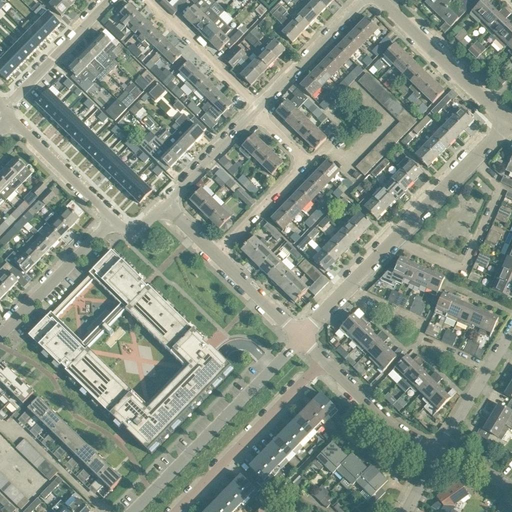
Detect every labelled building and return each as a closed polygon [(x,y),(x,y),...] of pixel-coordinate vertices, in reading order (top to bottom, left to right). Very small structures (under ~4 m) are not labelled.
[(54,0),(50,5),(54,10),(61,17),(62,16),(61,16),(70,6),(64,0),(54,0)] [(163,0),(160,4),(173,16),(185,4),(180,0),(173,8),(164,0),(163,0)] [(314,0),(307,7),(318,17),(326,8),(317,0),(314,0)] [(317,0),(326,8),(333,0),(317,0)] [(427,0),(425,2),(451,27),(474,3),(470,0),(427,0)] [(473,18),(478,23),(493,8),(488,3),(490,0),(483,0),(472,12),(476,15),(473,18)] [(214,4),(210,8),(193,26),(201,35),(218,17),(214,13),(222,5),(218,1),(214,5),(214,4)] [(120,14),(129,23),(138,14),(135,11),(137,9),(131,3),(120,14)] [(205,3),(198,10),(194,7),(184,18),(193,26),(210,8),(205,3)] [(277,11),(301,34),(309,26),(299,16),(295,12),(291,17),(287,13),(287,12),(281,6),(281,7),(278,4),(274,8),(277,11)] [(299,16),(309,26),(318,17),(307,7),(303,4),(296,12),(299,15),(299,16)] [(267,11),(260,5),(255,11),(261,17),(267,11)] [(478,23),(487,31),(507,11),(504,7),(498,13),(493,8),(478,23)] [(282,33),(285,36),(292,43),(301,34),(277,11),(272,16),(286,29),(282,33)] [(505,20),(511,14),(507,11),(487,31),(496,40),(510,25),(505,20)] [(48,13),(41,20),(54,32),(61,25),(48,13)] [(147,22),(138,14),(129,23),(127,26),(135,34),(138,31),(147,22)] [(227,25),(218,17),(201,35),(210,43),(227,25)] [(368,39),(370,36),(377,29),(378,30),(378,29),(367,18),(366,18),(367,19),(357,28),(368,39)] [(41,20),(34,27),(47,39),(54,32),(41,20)] [(137,40),(142,44),(156,30),(152,27),(153,25),(149,21),(148,20),(147,22),(138,31),(142,35),(137,40)] [(28,21),(22,28),(28,33),(27,34),(40,46),(47,39),(34,27),(28,21)] [(110,22),(105,26),(116,37),(120,32),(110,22)] [(227,25),(210,43),(219,52),(225,45),(229,49),(247,31),(243,27),(229,41),(224,36),(231,30),(227,26),(227,25)] [(503,42),(507,46),(511,40),(511,27),(510,25),(496,40),(501,45),(503,42)] [(368,39),(357,28),(348,38),(359,48),(368,39)] [(461,28),(454,37),(461,42),(467,33),(461,28)] [(254,29),(249,34),(258,42),(263,37),(254,29)] [(155,48),(164,39),(156,30),(142,44),(146,49),(151,44),(155,48)] [(120,32),(116,37),(120,41),(125,37),(120,32)] [(93,42),(103,52),(108,57),(113,62),(117,58),(112,53),(117,48),(102,33),(93,42)] [(27,34),(21,40),(34,53),(40,46),(27,34)] [(266,50),(258,42),(249,34),(245,39),(257,50),(258,50),(262,54),(258,58),(268,68),(276,60),(266,50)] [(386,37),(377,47),(381,52),(391,41),(386,37)] [(359,48),(348,38),(338,48),(349,58),(359,48)] [(155,65),(161,59),(173,47),(164,39),(155,48),(159,52),(145,66),(150,70),(155,65)] [(21,40),(14,47),(27,60),(34,53),(21,40)] [(266,50),(276,60),(285,51),(275,41),(266,50)] [(105,63),(98,57),(103,52),(93,42),(85,51),(100,65),(101,67),(105,63)] [(133,54),(138,49),(133,44),(130,47),(130,46),(127,48),(133,54)] [(395,45),(395,44),(383,56),(384,57),(384,56),(394,65),(404,54),(395,45)] [(468,51),(477,59),(482,54),(474,45),(468,51)] [(249,67),(260,77),(268,68),(258,58),(253,54),(249,59),(245,56),(246,55),(238,46),(233,51),(249,67)] [(14,47),(7,54),(20,67),(27,60),(14,47)] [(172,65),(174,63),(181,56),(173,47),(161,59),(166,64),(169,62),(172,65)] [(377,47),(372,52),(377,57),(381,52),(377,47)] [(329,57),(340,68),(349,58),(338,48),(329,57)] [(138,49),(133,54),(137,58),(142,53),(138,49)] [(100,65),(85,51),(76,59),(96,79),(100,75),(95,70),(100,65)] [(251,86),(260,77),(249,67),(233,51),(224,60),(233,69),(238,63),(246,71),(241,76),(251,86)] [(7,54),(1,61),(14,74),(20,67),(7,54)] [(414,64),(404,54),(394,65),(403,75),(414,64)] [(367,56),(362,61),(367,67),(373,61),(367,56)] [(320,67),(330,78),(340,68),(329,57),(320,67)] [(71,78),(78,85),(84,91),(89,86),(85,82),(88,78),(92,82),(96,79),(76,59),(68,68),(74,75),(71,78)] [(1,61),(0,61),(0,74),(6,81),(14,74),(1,61)] [(384,66),(379,61),(373,66),(379,71),(384,66)] [(180,72),(188,81),(197,71),(189,63),(180,72)] [(414,64),(403,75),(413,84),(424,73),(414,64)] [(163,73),(155,65),(150,70),(162,82),(171,74),(166,70),(163,73)] [(353,71),(358,76),(363,71),(358,66),(353,71)] [(310,77),(321,87),(330,78),(320,67),(310,77)] [(149,84),(149,85),(154,79),(146,71),(141,77),(135,83),(143,91),(149,84)] [(197,71),(188,81),(185,84),(193,93),(197,89),(206,80),(197,71)] [(362,86),(371,77),(366,73),(358,82),(362,86)] [(412,104),(413,105),(418,99),(423,94),(433,83),(424,73),(413,84),(409,89),(414,93),(412,95),(412,94),(407,100),(412,104)] [(162,82),(175,95),(180,89),(172,82),(175,78),(171,74),(162,82)] [(393,75),(388,80),(393,86),(399,80),(393,75)] [(344,81),(349,86),(353,81),(348,76),(344,81)] [(321,87),(310,77),(301,86),(300,86),(312,98),(312,97),(321,87)] [(362,86),(366,90),(375,81),(371,77),(362,86)] [(498,80),(498,81),(502,85),(506,82),(503,79),(501,77),(498,80)] [(214,88),(206,80),(197,89),(205,97),(214,88)] [(375,81),(366,90),(371,94),(379,86),(375,81)] [(432,104),(437,99),(444,92),(443,91),(443,92),(433,83),(423,94),(432,103),(432,104)] [(403,84),(397,90),(403,95),(408,89),(403,85),(403,84)] [(151,92),(149,94),(156,101),(165,92),(158,85),(156,87),(151,92)] [(136,100),(143,93),(136,86),(129,94),(131,94),(136,100)] [(339,96),(342,92),(344,91),(339,86),(334,91),(339,96)] [(371,94),(375,98),(383,90),(379,86),(371,94)] [(206,114),(223,97),(214,88),(205,97),(209,101),(201,109),(206,114)] [(77,89),(73,93),(77,98),(82,93),(77,89)] [(180,89),(175,95),(179,99),(184,94),(180,89)] [(308,99),(298,90),(293,95),(295,97),(289,104),(287,102),(288,101),(287,101),(276,112),(276,113),(277,113),(286,122),(296,111),(303,104),(308,99)] [(375,98),(379,102),(387,94),(383,90),(375,98)] [(48,91),(36,104),(43,111),(56,98),(48,91)] [(122,103),(127,108),(136,100),(131,94),(122,103)] [(379,102),(383,106),(391,98),(387,94),(379,102)] [(474,121),(472,119),(473,117),(474,118),(474,117),(468,111),(467,111),(467,112),(466,113),(461,109),(456,114),(452,110),(451,110),(446,105),(452,99),(448,95),(438,105),(442,109),(452,118),(464,130),(473,121),(474,121)] [(232,105),(223,97),(206,114),(201,120),(211,130),(217,124),(215,122),(222,114),(223,114),(225,112),(230,116),(237,109),(232,105)] [(56,98),(43,111),(50,117),(62,104),(56,98)] [(391,98),(383,106),(387,110),(396,102),(391,98)] [(308,109),(312,114),(317,109),(308,99),(303,104),(308,109)] [(428,108),(418,99),(413,105),(417,109),(416,111),(421,116),(428,108)] [(120,101),(108,114),(115,121),(127,108),(122,103),(120,101)] [(325,101),(320,106),(325,111),(330,105),(325,101)] [(192,111),(197,106),(192,102),(187,107),(192,111)] [(387,110),(391,114),(400,106),(396,102),(387,110)] [(62,104),(50,117),(57,124),(69,111),(62,104)] [(135,105),(129,111),(135,116),(140,111),(135,105)] [(442,109),(438,105),(431,112),(435,116),(442,109)] [(192,111),(199,118),(202,115),(200,113),(201,111),(197,106),(192,111)] [(391,114),(396,119),(404,110),(400,106),(391,114)] [(327,118),(317,109),(312,114),(318,119),(315,121),(320,126),(327,118)] [(404,110),(396,119),(400,122),(408,114),(404,110)] [(69,111),(57,124),(64,131),(76,118),(69,111)] [(306,120),(296,111),(286,122),(296,131),(306,120)] [(408,114),(400,122),(396,127),(404,135),(417,122),(408,114)] [(420,124),(424,128),(431,120),(427,116),(420,124)] [(188,119),(180,128),(186,133),(196,143),(204,134),(203,132),(206,129),(194,117),(190,121),(188,119)] [(76,118),(64,131),(71,137),(83,124),(76,118)] [(452,118),(442,127),(454,139),(464,130),(452,118)] [(127,127),(120,120),(117,124),(123,130),(127,127)] [(305,141),(316,130),(306,120),(296,131),(305,141)] [(176,123),(172,127),(177,132),(172,137),(187,151),(196,143),(186,133),(180,128),(176,123)] [(337,128),(332,123),(327,128),(332,133),(337,128)] [(83,124),(71,137),(77,144),(90,131),(83,124)] [(424,128),(420,124),(413,130),(417,134),(424,128)] [(404,135),(396,127),(392,131),(400,139),(404,135)] [(433,137),(445,149),(454,139),(442,127),(433,137)] [(325,139),(316,130),(305,141),(315,150),(314,150),(315,151),(326,139),(326,138),(325,139)] [(90,131),(77,144),(84,151),(97,138),(90,131)] [(166,131),(158,140),(162,143),(164,145),(179,160),(187,151),(172,137),(166,131)] [(392,131),(388,135),(396,143),(400,139),(392,131)] [(411,133),(401,142),(406,147),(415,137),(411,133)] [(249,160),(253,156),(263,145),(254,136),(253,135),(239,150),(249,160)] [(396,143),(388,135),(384,139),(392,147),(396,143)] [(144,141),(140,146),(157,163),(166,172),(166,171),(169,168),(170,169),(179,160),(164,145),(162,143),(158,140),(156,137),(149,145),(148,144),(144,141)] [(445,149),(433,137),(424,146),(436,158),(445,149)] [(97,138),(84,151),(91,157),(104,145),(97,138)] [(384,139),(380,143),(388,151),(392,147),(384,139)] [(380,143),(376,147),(384,155),(388,151),(380,143)] [(104,145),(91,157),(98,164),(111,151),(104,145)] [(262,165),(273,155),(263,145),(253,156),(262,165)] [(436,158),(424,146),(415,156),(422,163),(423,165),(424,165),(427,168),(428,168),(427,167),(436,158)] [(384,155),(376,147),(372,151),(380,160),(384,155)] [(111,151),(98,164),(105,171),(117,158),(111,151)] [(372,151),(368,155),(376,164),(380,160),(372,151)] [(273,155),(262,165),(272,175),(271,175),(272,176),(283,164),(283,163),(282,164),(273,155)] [(376,164),(368,155),(364,159),(372,168),(376,164)] [(238,170),(224,156),(219,162),(233,175),(238,170)] [(419,170),(420,169),(418,167),(417,168),(407,157),(397,167),(401,170),(400,170),(412,182),(422,173),(423,173),(419,170)] [(16,158),(7,167),(23,183),(32,174),(16,158)] [(117,158),(105,171),(112,177),(124,165),(117,158)] [(364,159),(360,163),(368,172),(372,168),(364,159)] [(382,171),(382,170),(389,163),(385,159),(378,167),(382,171)] [(339,172),(340,172),(328,160),(328,161),(319,171),(330,181),(339,172)] [(368,172),(360,163),(356,168),(364,176),(368,172)] [(124,165),(112,177),(119,184),(131,171),(124,165)] [(7,167),(0,173),(0,177),(15,192),(23,183),(7,167)] [(384,172),(382,170),(382,171),(378,167),(371,174),(377,179),(384,172)] [(225,185),(231,179),(220,169),(215,175),(218,177),(215,181),(222,187),(225,184),(225,185)] [(391,180),(403,191),(412,182),(400,170),(391,180)] [(131,171),(119,184),(126,191),(138,178),(131,171)] [(330,181),(319,171),(309,181),(320,191),(330,181)] [(357,179),(361,175),(356,171),(352,175),(357,179)] [(243,175),(238,180),(243,185),(248,180),(243,175)] [(360,185),(364,189),(373,180),(369,176),(360,185)] [(0,194),(3,197),(6,201),(15,192),(0,177),(0,194)] [(511,187),(511,181),(503,177),(500,183),(511,188),(511,187)] [(138,178),(126,191),(132,198),(145,185),(138,178)] [(234,193),(239,186),(231,179),(225,185),(234,193)] [(352,184),(347,179),(342,184),(347,189),(352,184)] [(248,180),(243,185),(248,190),(253,185),(248,180)] [(406,194),(403,191),(391,180),(382,189),(394,201),(398,197),(399,199),(405,193),(405,194),(406,194)] [(323,194),(320,191),(309,181),(300,190),(311,201),(314,204),(323,194)] [(38,197),(47,188),(41,182),(32,191),(33,192),(38,197)] [(145,185),(132,198),(140,205),(152,192),(145,185)] [(248,190),(253,195),(258,190),(253,185),(248,190)] [(364,189),(360,185),(353,192),(357,196),(364,189)] [(338,188),(333,194),(338,199),(343,193),(338,188)] [(191,201),(200,210),(211,199),(201,190),(202,190),(201,189),(190,201),(191,201)] [(251,199),(244,193),(240,189),(235,194),(246,205),(251,199)] [(382,189),(373,198),(385,210),(394,201),(382,189)] [(55,196),(49,190),(40,200),(45,205),(46,205),(55,196)] [(301,211),(311,201),(300,190),(291,200),(301,211)] [(23,200),(25,201),(30,206),(34,202),(28,195),(23,200)] [(328,198),(323,204),(329,209),(334,203),(328,198)] [(335,207),(344,215),(346,214),(341,210),(349,202),(344,198),(335,207)] [(376,219),(385,210),(373,198),(368,204),(364,199),(359,204),(364,209),(364,208),(371,215),(371,216),(372,217),(373,217),(376,220),(377,220),(376,219)] [(200,210),(210,219),(220,209),(211,199),(200,210)] [(45,205),(40,200),(32,208),(37,214),(45,205)] [(301,211),(291,200),(281,210),(292,220),(301,211)] [(16,210),(21,215),(30,206),(25,201),(16,210)] [(224,204),(220,209),(210,219),(219,228),(219,229),(222,227),(224,230),(227,230),(232,225),(231,223),(229,220),(231,218),(230,217),(230,218),(225,213),(229,208),(224,204)] [(23,218),(28,223),(37,214),(32,208),(23,218)] [(314,214),(319,219),(324,213),(319,208),(314,214)] [(500,208),(498,214),(509,219),(511,213),(500,208)] [(69,209),(62,216),(59,218),(70,229),(79,220),(69,209)] [(16,210),(8,219),(13,224),(21,215),(16,210)] [(283,230),(292,220),(281,210),(272,219),(271,220),(283,231),(283,230)] [(326,217),(330,221),(337,214),(333,210),(326,217)] [(359,213),(352,220),(350,222),(362,234),(371,225),(371,226),(372,225),(368,222),(369,221),(367,219),(366,220),(359,213)] [(70,229),(59,218),(55,214),(46,223),(61,238),(70,229)] [(509,219),(498,214),(495,219),(506,224),(509,219)] [(0,226),(0,228),(4,233),(13,224),(8,219),(5,217),(3,219),(5,221),(0,226)] [(330,221),(326,217),(319,224),(323,228),(330,221)] [(23,218),(14,227),(19,232),(28,223),(23,218)] [(315,223),(309,218),(304,223),(309,228),(315,223)] [(352,243),(362,234),(350,222),(340,232),(352,243)] [(37,232),(53,247),(61,238),(46,223),(37,232)] [(277,232),(268,223),(263,228),(272,237),(277,232)] [(19,232),(14,227),(5,236),(10,241),(19,232)] [(53,247),(37,232),(34,229),(31,232),(34,235),(28,241),(44,256),(53,247)] [(307,236),(312,240),(319,233),(315,229),(307,236)] [(290,238),(295,243),(302,235),(297,230),(290,238)] [(488,236),(499,241),(501,235),(490,230),(488,236)] [(277,232),(272,237),(277,241),(281,237),(277,232)] [(343,253),(352,243),(340,232),(331,241),(343,253)] [(0,242),(4,247),(10,241),(5,236),(0,240),(0,242)] [(305,247),(312,240),(307,236),(301,243),(305,247)] [(488,236),(485,241),(496,246),(499,241),(488,236)] [(242,250),(251,259),(266,243),(267,242),(263,238),(259,242),(254,237),(246,245),(244,247),(241,251),(242,250)] [(20,250),(35,265),(44,256),(28,241),(20,250)] [(331,241),(322,250),(334,262),(343,253),(331,241)] [(251,259),(260,268),(272,255),(267,249),(270,246),(266,243),(251,259)] [(290,254),(295,250),(287,243),(283,247),(290,254)] [(8,265),(19,275),(22,271),(26,274),(35,265),(20,250),(15,255),(15,254),(13,254),(5,262),(7,263),(9,265),(8,265)] [(295,250),(290,254),(297,261),(302,257),(295,250)] [(325,271),(334,262),(322,250),(313,260),(320,267),(320,268),(321,269),(322,269),(325,272),(326,272),(325,271)] [(51,313),(29,336),(34,342),(32,344),(37,349),(40,347),(45,352),(42,354),(47,360),(50,357),(55,362),(52,365),(57,370),(60,367),(61,367),(62,366),(67,371),(66,372),(72,378),(69,381),(75,386),(77,384),(83,389),(80,392),(86,397),(89,394),(94,400),(91,403),(97,408),(100,405),(105,411),(103,414),(108,419),(111,416),(117,422),(114,424),(119,430),(122,427),(124,426),(129,431),(127,432),(132,437),(149,453),(231,368),(225,361),(224,361),(216,353),(215,352),(214,351),(210,347),(209,348),(204,344),(205,342),(148,287),(147,288),(142,283),(143,282),(112,251),(89,274),(90,275),(73,293),(77,297),(94,279),(97,276),(124,303),(126,300),(131,305),(129,307),(151,330),(109,374),(86,351),(83,354),(78,349),(81,347),(54,320),(56,318),(75,299),(71,295),(70,295),(52,314),(51,313)] [(480,252),(478,258),(489,263),(491,257),(480,252)] [(276,258),(272,255),(260,268),(269,276),(281,263),(284,260),(278,255),(276,258)] [(511,273),(511,259),(504,256),(502,261),(505,263),(503,269),(511,273)] [(402,285),(404,279),(411,264),(400,258),(394,271),(390,269),(379,280),(393,286),(396,282),(402,285)] [(489,263),(478,258),(475,263),(486,268),(489,263)] [(298,267),(306,274),(312,267),(305,260),(298,267)] [(7,263),(0,270),(0,282),(9,292),(18,282),(15,279),(19,275),(8,265),(9,265),(7,263)] [(276,287),(278,285),(290,272),(281,263),(269,276),(272,280),(270,281),(276,287)] [(422,268),(411,264),(404,279),(410,281),(409,285),(414,287),(422,268)] [(312,267),(306,274),(311,279),(315,283),(322,290),(328,283),(321,276),(318,273),(312,267)] [(420,286),(426,289),(433,273),(422,268),(414,287),(419,289),(420,286)] [(511,273),(503,269),(500,275),(496,273),(494,278),(511,286),(511,273)] [(285,296),(287,294),(299,281),(290,272),(278,285),(281,288),(279,290),(285,296)] [(445,278),(433,273),(426,289),(432,291),(431,295),(436,297),(445,278)] [(468,280),(479,285),(481,279),(470,274),(468,280)] [(489,290),(506,297),(508,298),(510,293),(511,294),(511,286),(494,278),(489,290)] [(301,298),(300,298),(308,290),(299,281),(287,294),(290,297),(288,299),(294,304),(299,300),(301,298)] [(6,295),(9,292),(0,282),(0,300),(0,301),(1,302),(3,302),(7,298),(7,296),(6,295)] [(387,301),(393,304),(398,293),(392,290),(387,301)] [(393,304),(399,307),(403,295),(398,293),(393,304)] [(449,294),(448,296),(443,294),(434,313),(446,318),(455,297),(449,294)] [(409,311),(415,314),(420,303),(422,298),(417,296),(409,311)] [(465,304),(460,302),(461,300),(455,297),(446,318),(457,323),(465,304)] [(415,314),(421,316),(426,305),(420,303),(415,314)] [(476,309),(465,304),(457,323),(468,328),(476,309)] [(354,316),(360,309),(359,309),(339,330),(343,333),(345,331),(350,336),(368,318),(365,314),(359,320),(354,316)] [(474,326),(480,329),(487,314),(476,309),(468,328),(473,330),(474,326)] [(498,319),(487,314),(480,329),(486,332),(485,335),(490,338),(498,319)] [(372,321),(368,318),(350,336),(354,339),(352,342),(357,347),(371,332),(366,327),(372,321)] [(435,326),(430,323),(425,334),(430,337),(435,326)] [(106,325),(103,328),(106,331),(108,333),(111,336),(114,333),(111,330),(109,328),(106,325)] [(376,337),(371,332),(357,347),(360,350),(363,348),(368,353),(385,335),(382,331),(376,337)] [(441,342),(447,344),(452,333),(446,331),(441,342)] [(447,344),(452,347),(457,336),(452,333),(447,344)] [(389,338),(385,335),(368,353),(371,356),(369,358),(374,364),(388,349),(383,344),(389,338)] [(463,352),(469,354),(474,343),(468,341),(463,352)] [(474,343),(469,354),(475,357),(479,346),(474,343)] [(393,354),(388,349),(374,364),(377,367),(380,364),(385,369),(382,372),(383,372),(403,352),(399,348),(393,354)] [(413,350),(393,371),(398,376),(400,373),(404,377),(422,359),(418,355),(412,361),(407,357),(413,351),(413,350)] [(422,359),(404,377),(407,380),(405,383),(410,388),(424,373),(419,368),(425,362),(422,359)] [(0,381),(10,371),(2,363),(0,365),(0,381)] [(0,381),(0,393),(2,396),(18,379),(10,371),(0,381)] [(421,394),(439,376),(435,372),(429,378),(424,373),(410,388),(415,393),(418,390),(421,394)] [(436,385),(442,379),(439,376),(421,394),(425,397),(422,400),(427,404),(424,408),(441,390),(436,385)] [(26,386),(18,379),(2,396),(10,403),(26,386)] [(10,403),(18,411),(34,394),(26,386),(10,403)] [(433,417),(456,393),(453,389),(447,395),(441,390),(424,408),(432,416),(433,417)] [(321,394),(313,402),(328,416),(335,409),(338,411),(321,394)] [(392,396),(387,401),(393,406),(397,402),(392,396)] [(51,411),(39,399),(20,418),(27,424),(34,416),(40,421),(40,422),(51,411)] [(313,402),(306,409),(321,423),(328,416),(313,402)] [(511,405),(509,404),(506,409),(498,404),(491,417),(505,426),(511,429),(511,405)] [(306,409),(299,416),(314,430),(321,423),(306,409)] [(40,422),(40,421),(32,429),(39,436),(46,428),(51,433),(52,433),(63,422),(51,411),(40,422)] [(292,423),(307,438),(314,430),(299,416),(292,423)] [(491,417),(483,430),(490,434),(487,439),(498,446),(502,448),(505,443),(502,441),(506,433),(502,430),(505,426),(491,417)] [(74,434),(63,422),(52,433),(51,433),(44,441),(50,447),(58,439),(63,444),(64,445),(74,434)] [(292,423),(285,431),(299,445),(307,438),(292,423)] [(285,431),(278,438),(292,452),(299,445),(285,431)] [(64,445),(63,444),(56,452),(62,458),(70,451),(75,456),(86,445),(74,434),(64,445)] [(278,438),(271,445),(285,459),(292,452),(278,438)] [(496,450),(498,446),(487,439),(485,443),(496,450)] [(24,440),(16,448),(20,453),(28,444),(24,440)] [(317,459),(325,467),(341,451),(332,443),(317,459)] [(32,448),(28,444),(20,453),(24,457),(32,448)] [(98,457),(86,445),(75,456),(67,464),(74,470),(81,462),(87,467),(87,468),(98,457)] [(285,459),(271,445),(264,453),(278,467),(285,459)] [(32,448),(24,457),(28,461),(37,452),(32,448)] [(341,451),(325,467),(333,475),(337,471),(336,470),(348,458),(341,451)] [(41,456),(37,452),(28,461),(32,465),(41,456)] [(264,453),(256,460),(271,474),(278,467),(264,453)] [(337,471),(344,478),(360,462),(352,454),(348,458),(336,470),(337,471)] [(41,456),(32,465),(37,469),(45,460),(41,456)] [(87,468),(87,467),(79,475),(86,481),(93,474),(98,479),(99,479),(110,468),(98,457),(87,468)] [(49,464),(45,460),(37,469),(41,473),(49,464)] [(264,481),(271,474),(256,460),(249,467),(266,484),(267,484),(264,481)] [(356,482),(368,470),(360,462),(344,478),(340,482),(348,491),(353,486),(356,482)] [(49,464),(41,473),(45,477),(53,468),(49,464)] [(364,490),(379,474),(371,466),(368,470),(356,482),(364,490)] [(58,472),(53,468),(45,477),(49,481),(58,472)] [(122,480),(110,468),(99,479),(98,479),(91,486),(97,493),(105,485),(111,491),(122,480)] [(381,488),(387,482),(379,474),(364,490),(372,497),(367,502),(372,506),(385,493),(381,488)] [(241,476),(234,483),(248,497),(251,500),(262,488),(253,479),(249,483),(241,476)] [(0,489),(8,481),(4,477),(0,481),(0,489)] [(52,492),(62,481),(58,477),(48,488),(52,492)] [(0,489),(4,494),(12,485),(8,481),(0,489)] [(298,481),(294,485),(301,491),(305,487),(298,481)] [(455,507),(453,506),(468,495),(459,481),(437,497),(440,501),(431,507),(438,511),(457,511),(454,510),(455,508),(455,507)] [(234,483),(226,491),(241,505),(248,497),(234,483)] [(17,489),(12,485),(4,494),(8,498),(17,489)] [(307,497),(311,493),(305,487),(301,491),(307,497)] [(52,492),(48,488),(41,495),(45,499),(52,492)] [(17,489),(8,498),(12,502),(21,493),(17,489)] [(233,511),(241,505),(226,491),(219,498),(233,511)] [(318,492),(314,496),(321,503),(325,499),(318,492)] [(25,497),(21,493),(12,502),(17,506),(25,497)] [(64,504),(69,509),(72,511),(90,511),(88,510),(89,509),(88,509),(87,507),(86,508),(73,495),(64,504)] [(9,503),(1,496),(0,497),(0,503),(4,507),(9,503)] [(21,510),(29,501),(25,497),(17,506),(21,510)] [(42,503),(37,498),(30,506),(35,510),(42,503)] [(212,505),(219,511),(233,511),(219,498),(212,505)] [(325,499),(321,503),(326,508),(330,504),(325,499)] [(4,507),(8,511),(13,511),(16,510),(9,503),(4,507)] [(279,511),(295,511),(296,511),(288,503),(279,511)]
